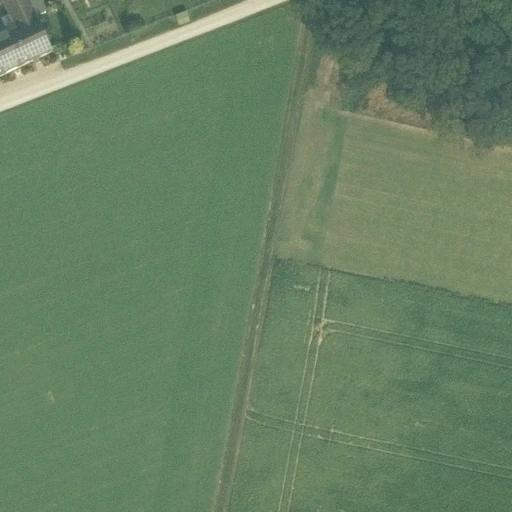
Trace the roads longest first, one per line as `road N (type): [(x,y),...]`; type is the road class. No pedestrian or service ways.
road 1 (track): [(297,0),(222,511)]
road 2 (track): [(0,98),(263,0)]
